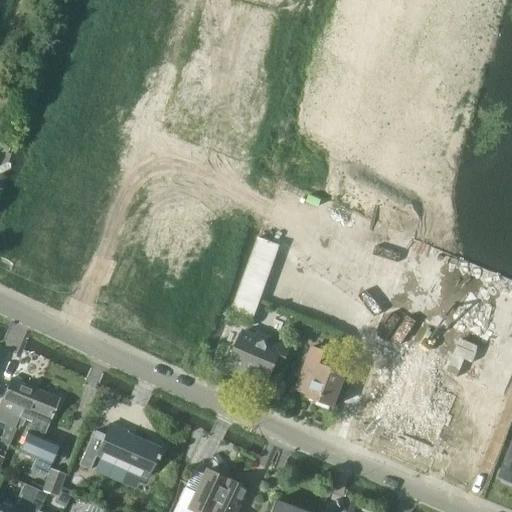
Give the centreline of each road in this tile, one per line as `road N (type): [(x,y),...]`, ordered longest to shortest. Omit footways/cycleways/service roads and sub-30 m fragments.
road 1 (tertiary): [(476,511),(0,296)]
road 2 (unknown): [(336,448),(347,359),(311,274)]
